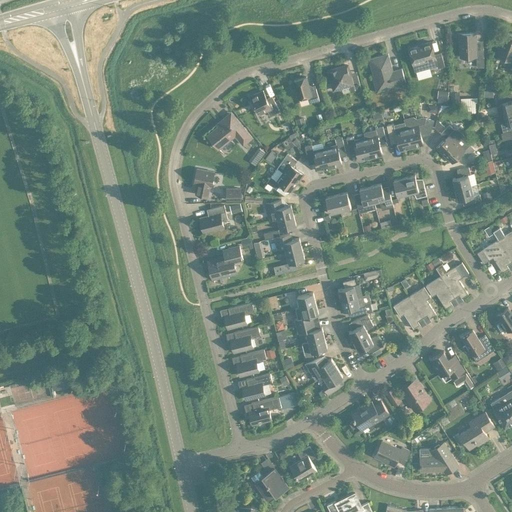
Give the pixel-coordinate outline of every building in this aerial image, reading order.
[(474,31),(458,32),(459,56),(475,55),(475,66),(483,66),(482,45),(475,46),(474,40),(474,31)] [(510,59),(507,68),(511,70),(511,38),(503,35),(496,54),(510,59)] [(436,64),(436,67),(443,65),(439,51),(433,53),(429,40),(421,43),(421,44),(407,47),(414,70),(436,64)] [(374,86),(375,91),(384,89),(383,86),(404,80),(401,68),(392,71),(386,52),(369,58),(373,73),(370,74),(374,86)] [(346,64),(327,69),(330,82),(332,89),(339,87),(341,86),(342,92),(349,90),(360,87),(356,74),(349,76),(346,64)] [(308,89),(305,76),(292,79),(297,97),(306,95),(308,102),(318,99),(314,87),(308,89)] [(266,99),(261,89),(249,95),(252,101),(250,102),(252,108),(254,107),(258,113),(266,109),(268,115),(278,110),(271,96),(266,99)] [(502,113),(511,110),(511,98),(501,101),(500,95),(493,96),(495,105),(500,104),(502,113)] [(474,112),(474,102),(476,102),(476,98),(460,98),(460,103),(458,103),(458,106),(462,106),(462,108),(466,108),(466,110),(470,110),(470,112),(474,112)] [(499,122),(501,131),(509,130),(507,124),(511,122),(511,110),(502,113),(504,121),(499,122)] [(217,125),(206,134),(217,147),(234,134),(242,143),(250,136),(233,115),(230,112),(216,123),(217,125)] [(410,146),(422,143),(419,133),(420,131),(429,133),(432,119),(422,117),(415,118),(412,116),(403,118),(403,117),(403,118),(403,121),(410,146)] [(435,118),(433,126),(437,130),(443,125),(436,119),(435,118)] [(410,146),(403,121),(392,124),(392,122),(385,124),(389,139),(394,137),(396,138),(399,149),(410,146)] [(443,154),(456,141),(462,134),(456,128),(453,128),(448,123),(439,132),(444,137),(435,146),(443,154)] [(363,132),(364,137),(369,157),(381,154),(378,143),(379,141),(385,140),(381,125),(374,127),(374,129),(363,132)] [(369,157),(364,137),(353,139),(351,135),(345,137),(348,149),(353,148),(355,149),(357,159),(369,157)] [(323,147),(328,167),(340,164),(338,153),(339,152),(344,150),(340,136),(334,137),(335,144),(323,147)] [(456,141),(443,154),(451,162),(460,152),(464,157),(473,148),(468,143),(463,148),(456,141)] [(323,147),(312,150),(310,143),(303,145),(307,160),(312,158),(314,159),(317,170),(328,167),(323,147)] [(286,152),(282,158),(276,167),(296,182),(303,173),(292,165),(296,159),(286,152)] [(457,176),(451,177),(454,188),(469,184),(474,183),(475,182),(472,172),(469,173),(467,166),(455,169),(457,176)] [(290,191),(296,182),(276,167),(265,181),(275,188),(279,183),(290,191)] [(194,193),(206,195),(208,184),(210,184),(213,171),(195,168),(193,181),(196,182),(194,193)] [(403,176),(406,192),(412,190),(415,197),(425,194),(422,178),(415,180),(414,173),(403,176)] [(406,192),(403,176),(392,179),(396,194),(406,192)] [(373,200),(378,199),(380,208),(392,205),(391,202),(390,198),(387,187),(381,188),(380,182),(369,185),(373,200)] [(469,184),(454,188),(457,199),(461,198),(463,197),(465,203),(480,199),(478,193),(477,193),(474,183),(469,184)] [(374,206),(373,200),(369,185),(358,187),(359,193),(353,195),(356,207),(357,211),(374,206)] [(225,199),(239,199),(239,188),(225,188),(225,199)] [(346,191),(335,193),(339,209),(350,206),(346,191)] [(328,212),(339,209),(335,193),(324,196),(328,212)] [(269,219),(276,217),(292,214),(289,203),(281,205),(280,198),(264,202),(269,219)] [(202,231),(222,226),(221,219),(226,218),(223,203),(209,207),(210,213),(198,217),(202,231)] [(279,228),(295,224),(292,214),(276,217),(279,228)] [(491,230),(492,232),(496,238),(510,260),(511,258),(511,229),(511,228),(503,234),(498,226),(491,230)] [(277,228),(262,232),(264,238),(278,235),(277,228)] [(285,251),(300,247),(298,236),(290,238),(288,232),(273,236),(276,248),(283,246),(285,251)] [(510,260),(496,238),(476,251),(482,262),(493,255),(494,257),(493,258),(501,271),(507,267),(505,263),(510,260)] [(224,257),(207,261),(211,276),(234,270),(232,260),(237,259),(241,258),(240,253),(238,245),(226,248),(222,249),(224,257)] [(300,247),(285,251),(288,262),(282,264),(283,269),(287,268),(288,270),(297,268),(295,260),(303,258),(300,247)] [(434,266),(439,274),(453,296),(458,293),(460,296),(467,292),(459,280),(458,281),(456,278),(467,271),(460,261),(445,270),(440,262),(434,266)] [(453,296),(439,274),(424,284),(431,295),(436,291),(437,293),(436,294),(444,307),(450,303),(448,299),(453,296)] [(343,286),(337,288),(339,298),(360,293),(357,283),(354,284),(353,277),(341,280),(343,286)] [(422,285),(407,294),(421,317),(426,314),(428,317),(434,313),(426,300),(425,301),(424,299),(429,295),(422,285)] [(311,291),(296,295),(299,306),(314,302),(311,291)] [(289,309),(285,292),(275,294),(277,304),(265,307),(266,314),(289,309)] [(360,293),(339,298),(342,309),(345,309),(348,308),(350,314),(371,309),(371,308),(369,302),(363,303),(360,294),(360,293)] [(421,317),(407,294),(392,304),(399,315),(404,312),(405,314),(404,314),(412,327),(418,323),(416,320),(421,317)] [(250,300),(227,306),(229,312),(228,314),(223,315),(226,327),(245,322),(243,312),(253,310),(250,300)] [(296,318),(292,319),(294,325),(312,321),(317,320),(316,317),(315,313),(317,313),(314,302),(299,306),(294,307),(296,318)] [(500,332),(506,329),(506,330),(511,326),(511,314),(511,315),(507,306),(496,313),(500,319),(495,323),(500,332)] [(353,327),(347,330),(353,340),(367,332),(364,328),(372,324),(367,314),(350,320),(353,327)] [(392,319),(387,323),(395,337),(401,333),(392,319)] [(312,321),(294,325),(296,332),(305,330),(307,340),(323,336),(320,326),(318,326),(317,322),(317,320),(312,321)] [(233,330),(235,335),(234,337),(229,338),(232,350),(251,345),(249,336),(259,333),(256,324),(233,330)] [(477,337),(471,329),(460,336),(465,343),(461,345),(464,351),(468,348),(475,360),(493,348),(483,333),(477,337)] [(369,337),(367,332),(353,340),(358,350),(365,346),(368,352),(382,344),(378,335),(375,334),(369,337)] [(307,340),(301,342),(305,358),(312,356),(311,351),(326,347),(323,336),(307,340)] [(239,354),(241,359),(240,361),(235,362),(238,374),(257,369),(255,360),(265,357),(262,348),(239,354)] [(453,355),(447,358),(442,350),(429,358),(439,374),(446,370),(451,377),(462,369),(453,355)] [(318,356),(303,362),(311,375),(314,380),(322,375),(336,366),(330,357),(327,358),(324,353),(318,356)] [(497,380),(507,375),(501,364),(491,370),(497,380)] [(325,379),(320,382),(326,393),(328,392),(340,385),(343,383),(339,377),(342,376),(336,366),(322,375),(325,379)] [(49,374),(53,388),(76,382),(72,368),(49,374)] [(246,377),(247,383),(246,385),(241,386),(244,398),(264,393),(261,383),(271,381),(269,371),(246,377)] [(279,371),(272,374),(275,380),(281,378),(279,371)] [(464,372),(452,380),(455,384),(463,379),(468,387),(472,384),(464,372)] [(384,391),(392,403),(400,399),(399,398),(404,395),(413,408),(429,398),(416,377),(406,384),(405,383),(399,387),(400,388),(395,391),(392,386),(384,391)] [(498,397),(490,402),(494,408),(492,409),(503,427),(511,421),(511,387),(505,393),(498,397)] [(291,402),(295,401),(293,391),(277,395),(279,405),(280,407),(290,405),(292,404),(291,402)] [(270,418),(267,408),(279,405),(277,395),(252,401),(253,407),(252,410),(248,411),(251,423),(270,418)] [(350,413),(353,416),(352,417),(353,418),(348,421),(355,433),(361,429),(361,428),(367,424),(368,425),(388,412),(380,400),(373,404),(370,400),(350,413)] [(480,439),(481,441),(488,437),(483,430),(493,424),(484,410),(468,421),(470,425),(459,432),(468,447),(480,439)] [(381,439),(373,455),(385,460),(385,461),(392,465),(395,458),(403,462),(408,449),(401,446),(400,448),(381,439)] [(444,472),(457,464),(443,441),(430,449),(434,455),(419,456),(419,470),(442,469),(444,472)] [(288,464),(297,479),(315,469),(309,458),(314,455),(308,445),(296,451),(300,458),(288,464)] [(267,497),(268,498),(287,485),(273,466),(262,474),(258,470),(250,476),(266,498),(267,497)] [(354,511),(371,511),(366,500),(359,503),(353,491),(334,501),(334,499),(326,503),(329,511),(350,511),(354,510),(354,511)] [(386,503),(384,511),(421,511),(421,509),(405,510),(400,508),(401,506),(386,503)]
